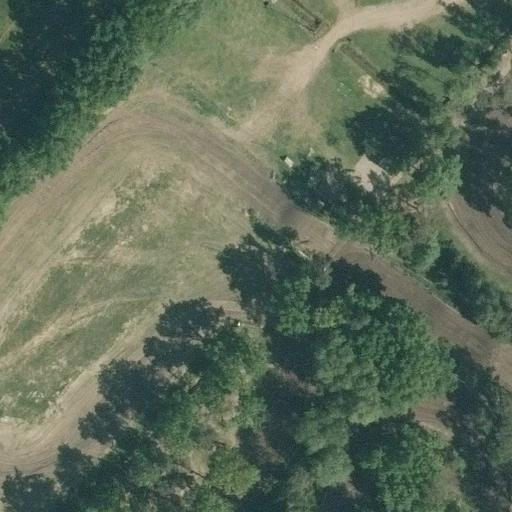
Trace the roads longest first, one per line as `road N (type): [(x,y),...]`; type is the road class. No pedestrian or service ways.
road 1 (unknown): [(378,272),(204,148),(169,137),(126,157),(0,303)]
road 2 (unknown): [(0,325),(20,353),(39,352),(62,340),(127,249),(153,235),(199,235),(226,242),(268,276),(286,316),(297,376)]
